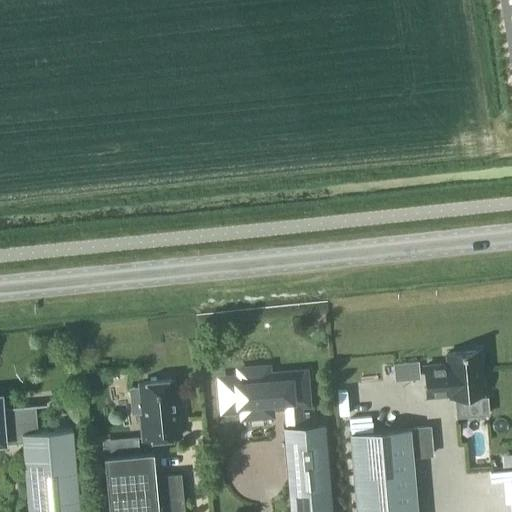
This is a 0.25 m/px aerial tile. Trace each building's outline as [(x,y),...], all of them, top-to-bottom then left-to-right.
[(511,0),(502,0),(511,58),(511,0)] [(482,394),(478,350),(446,353),(447,364),(423,366),(426,396),(449,394),(450,397),(482,394)] [(418,363),(395,364),(396,381),(419,379),(418,363)] [(225,410),(234,409),(242,408),(242,416),(270,414),(269,406),(285,405),(286,426),(282,426),(289,511),(330,511),(323,423),(300,425),(299,404),(304,403),(301,372),(266,375),(266,368),(264,368),(264,367),(261,367),(261,368),(243,370),(243,369),(240,369),(241,370),(238,370),(239,378),(231,378),(222,379),(225,410)] [(142,440),(179,436),(176,407),(173,407),(170,380),(140,383),(140,387),(129,388),(131,412),(139,411),(142,440)] [(0,444),(6,444),(6,442),(20,441),(21,450),(26,511),(78,511),(72,428),(37,431),(35,431),(33,405),(0,407),(0,444)] [(428,427),(348,433),(355,511),(415,511),(411,456),(431,455),(428,427)] [(102,455),(107,511),(181,511),(178,472),(154,474),(152,450),(102,455)]
